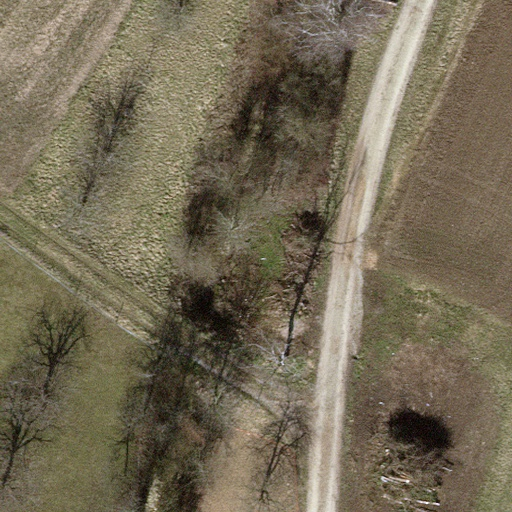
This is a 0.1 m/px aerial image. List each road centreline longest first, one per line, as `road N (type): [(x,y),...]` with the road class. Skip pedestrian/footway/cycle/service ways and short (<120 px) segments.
road 1 (track): [(323,511),(347,277),(368,166),(422,0)]
road 2 (track): [(0,207),(332,443)]
